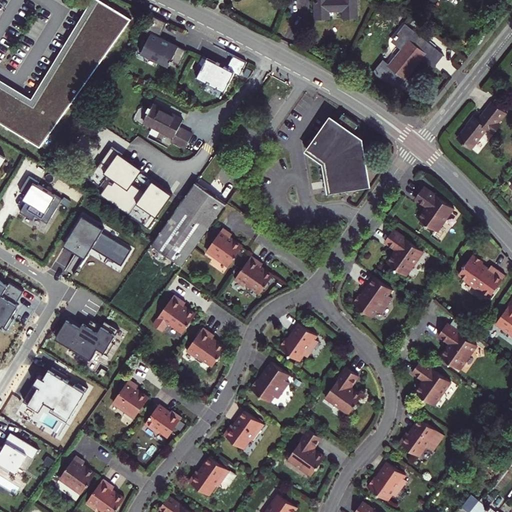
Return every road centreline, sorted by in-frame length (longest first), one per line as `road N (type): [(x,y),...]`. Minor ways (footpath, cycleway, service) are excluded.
road 1 (tertiary): [(417,145),(330,84),(167,0)]
road 2 (residential): [(310,291),(264,315),(227,393),(134,511)]
road 3 (residential): [(329,511),(385,427),(391,393),(364,342),(310,291)]
road 4 (residential): [(0,251),(60,288),(0,389)]
road 5 (residential): [(310,291),(417,145)]
road 6 (residential): [(417,145),(511,30)]
road 7 (tertiary): [(511,240),(417,145)]
